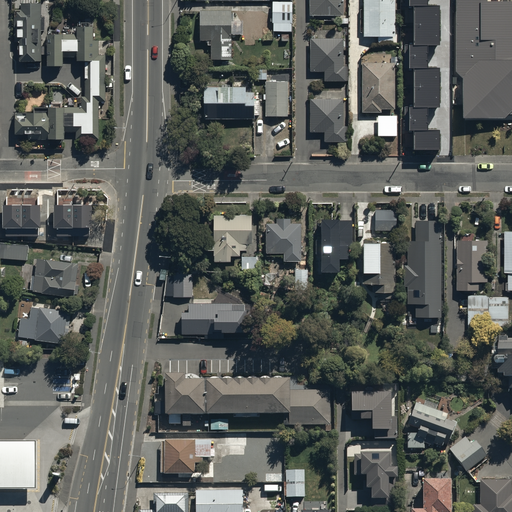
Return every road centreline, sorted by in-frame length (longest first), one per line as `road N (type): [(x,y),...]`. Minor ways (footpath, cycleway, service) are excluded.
road 1 (residential): [(511,178),(173,180),(145,173)]
road 2 (primary): [(145,173),(101,511)]
road 3 (primary): [(146,0),(145,173)]
road 4 (residential): [(145,173),(0,169)]
